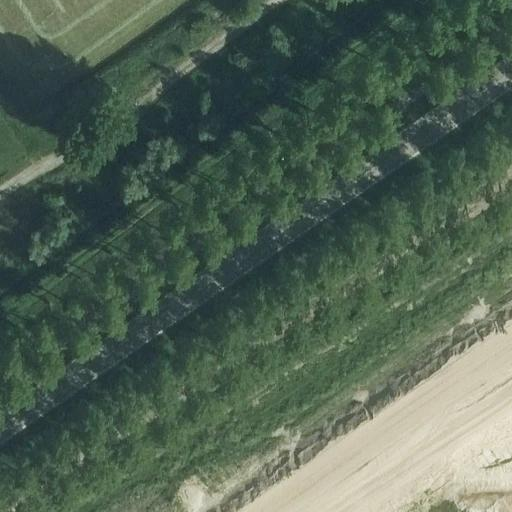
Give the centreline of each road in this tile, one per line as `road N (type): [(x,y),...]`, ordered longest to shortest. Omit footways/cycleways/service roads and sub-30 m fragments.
road 1 (secondary): [(0,427),(511,67)]
road 2 (unclassified): [(511,349),(278,511)]
